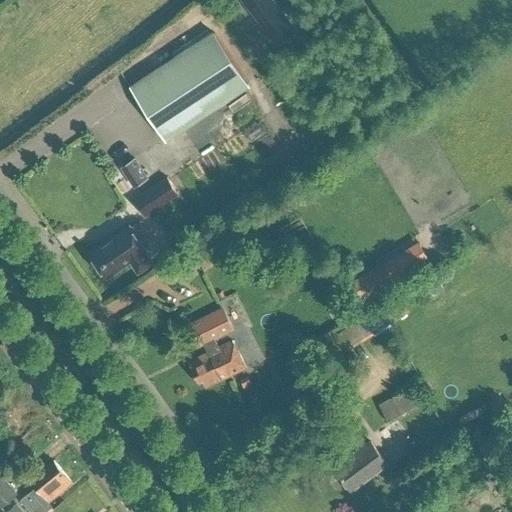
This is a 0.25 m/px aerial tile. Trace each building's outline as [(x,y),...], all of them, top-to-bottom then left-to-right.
[(273,0),(243,0),(276,44),(296,30),(273,0)] [(131,87),(164,137),(247,82),(214,32),(131,87)] [(147,149),(138,155),(151,176),(161,171),(147,149)] [(146,214),(178,193),(166,176),(133,198),(146,214)] [(136,222),(131,226),(129,224),(89,252),(105,276),(129,260),(138,272),(152,262),(144,250),(146,248),(138,238),(144,234),(145,230),(141,223),(136,222)] [(135,290),(157,322),(175,310),(164,294),(182,282),(171,265),(135,290)] [(435,271),(418,279),(426,297),(444,289),(435,271)] [(355,304),(364,300),(358,286),(348,289),(355,304)] [(203,343),(207,352),(188,361),(199,381),(202,380),(205,386),(243,368),(230,341),(216,347),(212,339),(232,329),(221,307),(189,323),(199,345),(203,343)] [(345,351),(347,349),(341,340),(319,355),(341,389),(361,376),(345,351)] [(305,417),(322,404),(308,383),(290,395),(300,410),(305,417)] [(389,422),(422,405),(412,386),(380,403),(389,422)] [(458,429),(473,421),(469,413),(453,421),(458,429)] [(350,489),(387,462),(370,440),(334,467),(350,489)] [(47,499),(71,480),(54,459),(30,478),(36,486),(21,498),(31,511),(43,511),(52,505),(47,499)] [(0,506),(0,507),(18,493),(0,471),(0,506)] [(4,511),(24,511),(17,502),(5,511),(4,511)]
